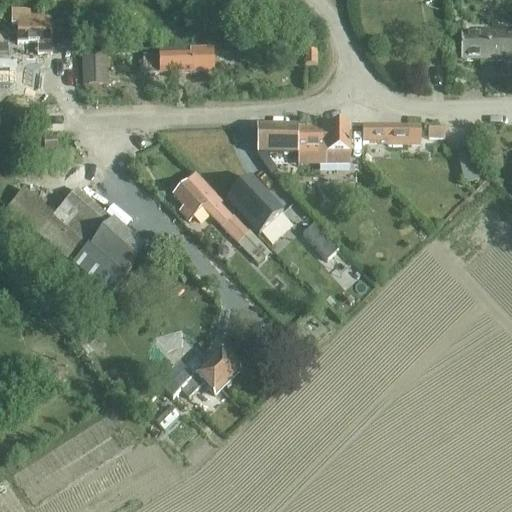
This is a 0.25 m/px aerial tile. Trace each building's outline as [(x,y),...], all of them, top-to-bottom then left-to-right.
[(29,12),(12,12),(12,17),(12,26),(17,26),(17,45),(41,45),(41,54),(51,53),(51,45),(51,19),(29,18),(29,12)] [(73,44),(73,26),(52,26),(52,44),(73,44)] [(454,64),(511,63),(511,31),(479,32),(479,37),(461,37),(461,27),(452,27),(454,64)] [(442,32),(431,33),(432,48),(443,47),(442,32)] [(143,76),(193,75),(193,74),(212,74),(211,52),(191,52),(191,57),(143,58),(143,76)] [(305,68),(317,68),(316,54),(304,54),(305,68)] [(0,89),(15,90),(16,59),(16,58),(0,58),(0,89)] [(107,87),(106,60),(82,60),(83,87),(107,87)] [(350,169),(350,156),(350,130),(326,130),(326,132),(297,132),(297,130),(257,130),(257,157),(266,157),(298,157),(298,169),(350,169)] [(420,148),(421,130),(408,130),(362,130),(362,146),(388,146),(388,149),(393,149),(402,149),(402,145),(406,145),(406,148),(420,148)] [(428,141),(444,141),(444,130),(428,130),(428,141)] [(52,139),(43,140),(44,151),(52,151),(52,139)] [(470,154),(456,157),(460,170),(474,166),(470,154)] [(266,157),(257,157),(271,177),(277,173),(266,157)] [(187,186),(173,199),(183,210),(179,214),(188,224),(192,220),(202,210),(209,217),(210,217),(227,235),(259,268),(270,257),(258,245),(238,223),(233,219),(231,221),(219,208),(221,206),(195,179),(187,186)] [(252,182),(230,203),(261,237),(283,215),(252,182)] [(7,211),(79,273),(108,299),(147,254),(76,193),(53,219),(23,193),(7,211)] [(312,227),(302,237),(314,250),(325,240),(313,227),(312,227)] [(214,399),(239,375),(220,355),(192,382),(181,371),(161,391),(173,403),(181,395),(188,402),(203,388),(214,399)] [(169,410),(155,424),(163,432),(177,418),(169,410)]
